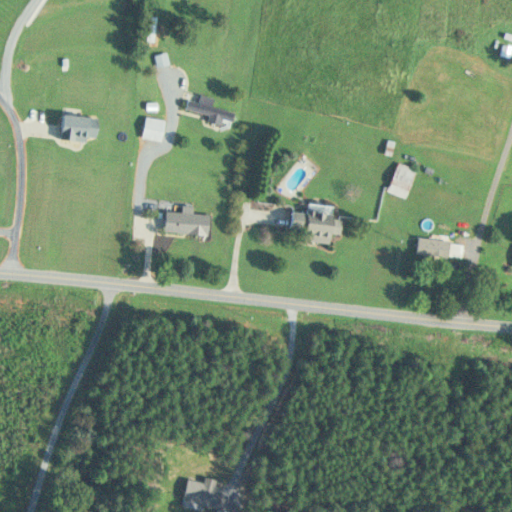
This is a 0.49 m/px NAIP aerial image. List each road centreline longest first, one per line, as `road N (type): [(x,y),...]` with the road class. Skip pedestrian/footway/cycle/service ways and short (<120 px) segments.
road 1 (tertiary): [(0,276),(511,324)]
road 2 (residential): [(27,511),(117,282)]
